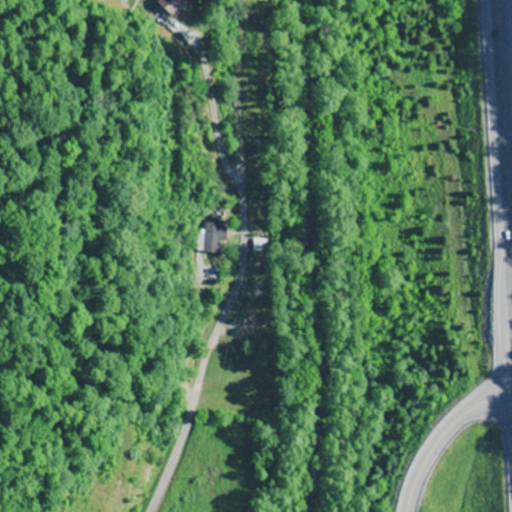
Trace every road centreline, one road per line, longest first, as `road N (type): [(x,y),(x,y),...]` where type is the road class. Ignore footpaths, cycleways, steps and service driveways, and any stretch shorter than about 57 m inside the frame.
road 1 (residential): [(151,511),(241,271),(237,0)]
road 2 (trunk): [(493,0),(511,333)]
road 3 (trunk): [(511,411),(476,415),(456,428),(424,471),(410,511)]
